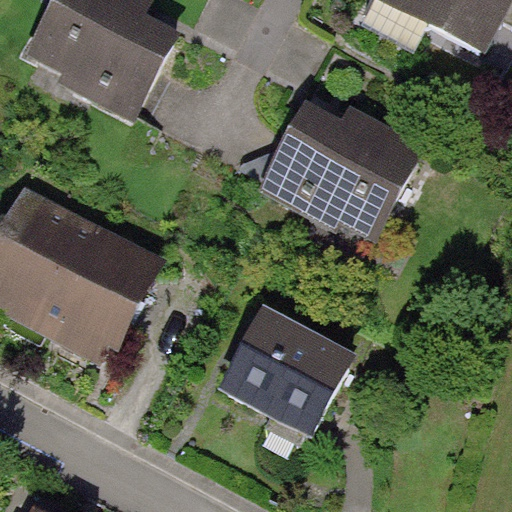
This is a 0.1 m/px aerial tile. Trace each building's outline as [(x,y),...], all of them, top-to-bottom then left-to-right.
[(208,41),(134,0),(79,0),(37,76),(153,140),(208,41)] [(511,56),(511,0),(394,0),(369,53),(479,115),(511,56)] [(432,162),(317,100),(258,208),(373,270),(432,162)] [(160,279),(44,215),(0,294),(0,321),(104,379),(160,279)] [(384,378),(268,314),(212,414),(328,478),(384,378)]
